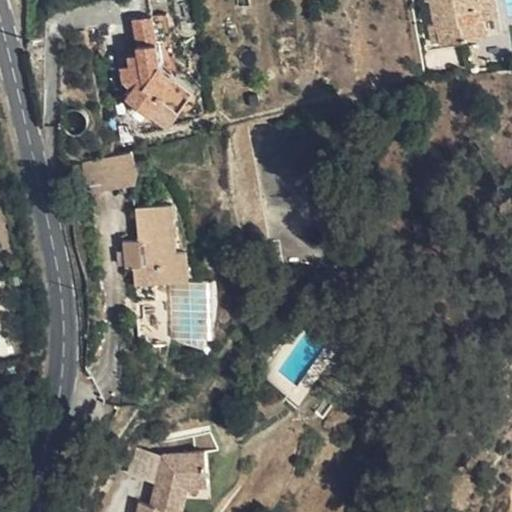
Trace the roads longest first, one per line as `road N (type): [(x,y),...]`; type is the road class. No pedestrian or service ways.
road 1 (secondary): [(0,26),(63,322),(56,401),(27,511)]
road 2 (unknown): [(33,172),(52,127),(57,29),(141,10)]
